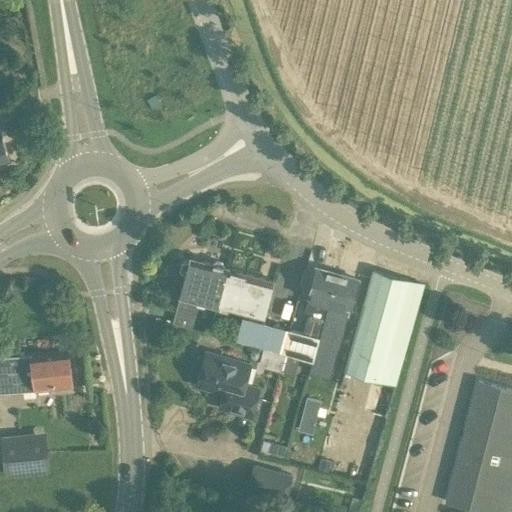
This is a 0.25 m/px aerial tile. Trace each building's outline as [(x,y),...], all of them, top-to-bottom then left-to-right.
[(0,161),(11,158),(2,133),(0,133),(0,161)] [(218,302),(228,268),(228,267),(223,266),(221,262),(215,261),(211,262),(191,257),(190,259),(181,259),(179,269),(186,275),(180,298),(176,312),(173,323),(192,329),(199,303),(216,308),(218,302)] [(303,332),(293,329),(287,353),(287,355),(313,361),(322,326),(325,312),(328,304),(329,305),(338,272),(320,267),(316,266),(308,299),(304,311),(307,311),(304,328),(303,332)] [(228,268),(218,302),(220,302),(230,305),(266,314),(274,280),(228,268)] [(425,284),(374,269),(346,370),(396,385),(425,284)] [(338,272),(329,305),(351,311),(359,278),(338,272)] [(274,350),(287,353),(293,329),(245,316),(238,341),(265,348),(274,350)] [(282,368),(286,353),(274,350),(265,348),(261,363),(282,368)] [(31,354),(0,356),(0,392),(35,387),(35,389),(73,385),(70,349),(31,353),(31,354)] [(251,363),(207,351),(197,386),(224,393),(220,408),(252,417),(260,387),(246,383),(251,363)] [(511,388),(483,381),(470,433),(451,503),(468,507),(487,511),(507,511),(511,496),(511,388)] [(4,474),(49,470),(45,431),(1,435),(4,474)] [(318,466),(328,469),(331,459),(321,457),(318,466)] [(253,462),(246,486),(286,497),(292,473),(253,462)]
